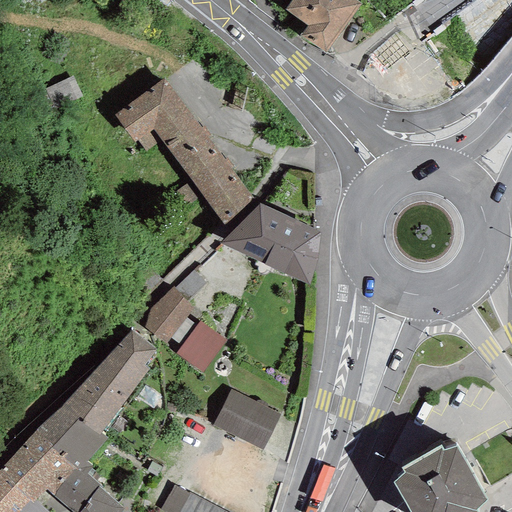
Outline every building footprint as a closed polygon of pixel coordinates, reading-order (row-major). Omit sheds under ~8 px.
[(359,4),(354,0),(291,0),(285,9),(308,25),(301,35),(325,52),(359,4)] [(164,78),(114,115),(133,142),(137,140),(145,151),(161,141),(191,180),(201,195),(224,226),(253,198),(232,169),(234,167),(226,156),(223,158),(209,138),(212,137),(204,126),(201,128),(164,78)] [(186,206),(201,195),(191,180),(175,191),(186,206)] [(260,203),(219,243),(309,285),(317,259),(319,232),(260,203)] [(138,283),(151,297),(165,284),(151,270),(138,283)] [(193,270),(175,288),(187,302),(206,284),(193,270)] [(149,311),(144,327),(166,343),(170,337),(186,318),(193,309),(187,302),(175,288),(173,287),(149,311)] [(196,325),(186,318),(170,337),(181,345),(196,325)] [(181,345),(175,353),(201,373),(226,340),(200,321),(196,325),(181,345)] [(132,331),(62,404),(100,435),(148,369),(144,366),(155,350),(132,331)] [(280,414),(230,390),(213,424),(263,448),(280,414)] [(62,404),(34,433),(75,468),(86,475),(92,468),(85,462),(106,440),(100,435),(62,404)] [(34,433),(0,469),(0,511),(19,511),(30,500),(33,503),(35,501),(46,489),(53,496),(75,468),(34,433)] [(393,483),(408,510),(472,472),(456,446),(444,450),(441,445),(401,467),(404,473),(393,483)] [(86,475),(75,468),(53,496),(72,511),(121,511),(124,509),(98,486),(99,484),(86,475)] [(486,499),(472,472),(408,510),(409,511),(477,511),(476,509),(486,499)] [(188,494),(173,486),(159,510),(162,511),(225,511),(189,492),(188,494)] [(33,503),(30,500),(19,511),(47,511),(35,501),(33,503)]
